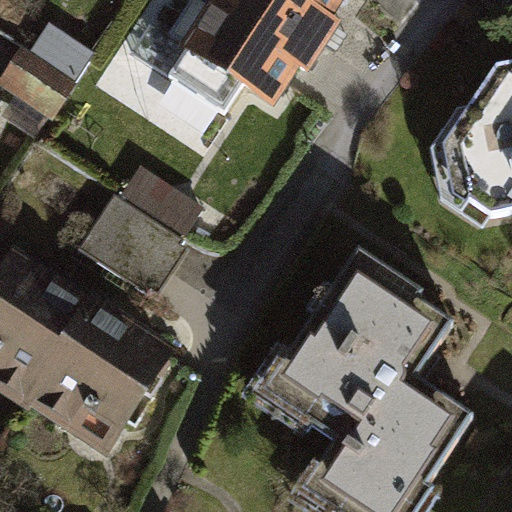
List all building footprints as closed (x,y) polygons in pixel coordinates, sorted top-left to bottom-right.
[(195,0),(171,37),(191,50),(171,80),(226,116),(245,88),(272,105),(297,66),(306,72),(336,26),(328,21),(341,0),(195,0)] [(59,34),(40,63),(85,93),(105,64),(59,34)] [(30,57),(10,88),(65,124),(85,93),(40,63),(30,57)] [(511,70),(497,73),(472,109),(477,139),(458,142),(469,204),(490,219),(511,215),(511,70)] [(186,244),(116,198),(81,251),(151,297),(186,244)] [(424,296),(359,253),(333,292),(329,289),(311,315),(316,318),(292,355),(283,349),(250,399),(307,437),(313,428),(337,444),(311,482),(356,511),(431,511),(440,499),(429,491),(475,421),(419,383),(456,328),(419,304),(424,296)] [(30,403),(89,312),(11,262),(0,279),(0,388),(28,406),(30,403)] [(107,452),(168,356),(91,307),(89,312),(30,403),(107,452)]
